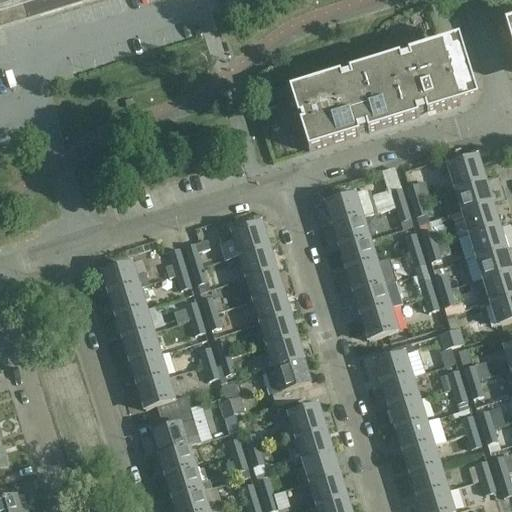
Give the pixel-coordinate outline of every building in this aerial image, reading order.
[(0,0),(0,31),(100,0),(0,0)] [(435,115),(461,107),(478,102),(459,41),(408,56),(409,59),(401,62),(400,59),(349,75),(350,77),(342,80),(341,77),(290,93),(309,154),(360,138),(359,136),(368,133),(368,136),(419,120),(418,118),(435,113),(435,115)] [(367,138),(346,143),(351,161),(372,156),(367,138)] [(456,193),(484,184),(477,160),(449,169),(456,193)] [(395,210),(406,207),(401,192),(402,192),(395,170),(381,175),(388,196),(373,200),(377,216),(395,210)] [(463,215),(492,206),(484,184),(456,193),(442,197),(445,208),(459,203),(463,215)] [(411,206),(422,202),(429,200),(425,185),(417,187),(407,190),(411,206)] [(333,230),(363,221),(374,217),(371,205),(369,205),(365,195),(326,207),(333,230)] [(419,229),(429,226),(426,217),(422,202),(411,206),(419,229)] [(470,238),(499,229),(492,206),(463,215),(470,238)] [(406,207),(395,210),(400,226),(410,222),(406,207)] [(463,217),(450,219),(452,234),(466,232),(463,217)] [(340,253),(370,244),(363,221),(333,230),(340,253)] [(230,262),(269,250),(262,226),(219,240),(226,263),(230,262)] [(429,226),(419,229),(426,251),(436,248),(429,226)] [(477,261),(506,252),(499,229),(470,238),(477,261)] [(410,256),(420,253),(415,237),(405,241),(410,256)] [(192,274),(202,271),(198,256),(210,252),(207,243),(185,250),(187,259),(192,274)] [(348,275),(377,266),(370,244),(340,253),(348,275)] [(436,248),(426,251),(430,266),(441,263),(436,248)] [(269,250),(230,262),(237,285),(246,282),(276,273),(269,250)] [(176,279),(186,276),(179,252),(169,255),(172,267),(165,269),(169,281),(176,279)] [(511,272),(506,252),(477,261),(484,283),(511,274),(511,272)] [(420,253),(410,256),(414,271),(425,268),(420,253)] [(161,258),(145,263),(148,272),(153,271),(154,274),(165,271),(161,258)] [(355,298),(384,289),(377,266),(348,275),(355,298)] [(110,300),(139,291),(149,288),(145,276),(136,279),(132,267),(103,276),(110,300)] [(202,271),(192,274),(197,289),(207,286),(202,271)] [(253,304),(283,295),(276,273),(246,282),(253,304)] [(491,306),(511,299),(511,274),(484,283),(472,287),(478,309),(491,305),(491,306)] [(186,276),(176,279),(181,294),(191,291),(186,276)] [(440,296),(450,293),(445,278),(435,281),(440,296)] [(424,301),(434,298),(429,283),(419,286),(424,301)] [(384,289),(355,298),(362,320),(391,311),(401,308),(398,298),(387,301),(384,289)] [(117,322),(146,313),(139,291),(110,300),(117,322)] [(450,293),(440,296),(444,311),(447,319),(461,314),(458,307),(455,308),(450,293)] [(404,312),(420,306),(416,294),(400,300),(404,312)] [(283,295),(253,304),(260,327),(290,318),(283,295)] [(247,310),(244,298),(222,303),(224,315),(247,310)] [(434,298),(424,301),(428,316),(439,313),(434,298)] [(511,299),(491,306),(498,329),(511,325),(511,299)] [(206,319),(216,316),(216,315),(224,313),(220,300),(212,302),(212,301),(201,304),(206,319)] [(474,303),(459,306),(462,316),(476,313),(474,303)] [(190,324),(200,321),(196,306),(185,309),(190,324)] [(391,311),(362,320),(369,344),(398,335),(391,311)] [(146,313),(117,322),(124,345),(153,336),(146,313)] [(216,316),(206,319),(211,334),(221,331),(216,316)] [(426,317),(402,324),(406,337),(429,330),(426,317)] [(231,341),(255,332),(250,318),(226,327),(231,341)] [(290,318),(260,327),(267,350),(297,341),(290,318)] [(200,321),(190,324),(184,326),(188,339),(194,336),(195,339),(205,336),(200,321)] [(449,335),(453,350),(464,347),(460,332),(449,335)] [(443,353),(453,350),(449,335),(438,338),(443,353)] [(153,336),(124,345),(131,367),(160,358),(153,336)] [(162,348),(167,359),(187,352),(183,341),(162,348)] [(274,373),(304,364),(297,341),(267,350),(274,373)] [(220,364),(230,361),(226,346),(215,349),(220,364)] [(204,369),(214,366),(210,351),(199,354),(204,369)] [(461,369),(472,366),(468,352),(457,355),(461,369)] [(383,390),(412,381),(420,378),(413,354),(376,366),(383,390)] [(160,358),(131,367),(138,390),(167,380),(160,358)] [(230,361),(220,364),(225,380),(235,376),(230,361)] [(304,364),(274,373),(265,376),(276,410),(305,401),(302,390),(311,387),(304,364)] [(214,366),(204,369),(209,384),(219,381),(214,366)] [(468,388),(482,383),(477,368),(463,373),(468,388)] [(452,393),(462,389),(458,374),(447,378),(452,393)] [(167,380),(138,390),(145,413),(156,409),(160,420),(191,411),(187,400),(174,404),(167,380)] [(390,412),(419,403),(412,381),(383,390),(390,412)] [(484,382),(482,383),(468,388),(473,403),(483,400),(482,397),(488,395),(484,382)] [(419,395),(424,406),(448,395),(443,384),(419,395)] [(462,389),(452,393),(457,408),(467,405),(462,389)] [(229,403),(236,424),(238,423),(236,416),(244,414),(240,400),(229,403)] [(236,424),(229,403),(219,406),(226,428),(236,424)] [(397,435),(426,426),(419,403),(390,412),(397,435)] [(296,441),(325,432),(318,409),(288,418),(296,441)] [(159,458),(188,449),(200,446),(197,437),(185,440),(181,427),(194,423),(191,411),(160,420),(163,432),(152,435),(159,458)] [(482,433),(493,430),(501,427),(496,412),(488,415),(477,418),(482,433)] [(466,438),(476,435),(472,420),(461,423),(466,438)] [(404,457),(433,448),(426,426),(397,435),(404,457)] [(493,430),(482,433),(487,448),(497,445),(493,430)] [(303,464),(332,455),(325,432),(296,441),(303,464)] [(460,452),(457,440),(448,442),(446,435),(435,438),(440,457),(460,452)] [(476,435),(466,438),(471,453),(481,450),(476,435)] [(248,456),(259,452),(254,437),(244,440),(248,456)] [(232,461),(243,457),(238,442),(228,445),(232,461)] [(1,447),(0,447),(0,472),(8,470),(1,447)] [(411,480),(440,471),(433,448),(404,457),(411,480)] [(167,481),(195,473),(188,449),(159,458),(167,481)] [(259,452),(248,456),(253,471),(263,467),(259,452)] [(310,487),(339,477),(332,455),(303,464),(310,487)] [(243,457),(232,461),(237,476),(247,472),(243,457)] [(496,478),(507,475),(502,460),(492,463),(496,478)] [(473,485),(480,483),(491,480),(486,465),(475,468),(476,471),(469,473),(473,485)] [(418,503),(447,493),(440,471),(411,480),(418,503)] [(174,504),(202,495),(202,494),(212,491),(209,483),(200,486),(195,473),(167,481),(174,504)] [(511,492),(507,475),(496,478),(503,502),(511,498),(511,492)] [(317,509),(346,500),(339,477),(310,487),(317,509)] [(491,480),(480,483),(485,498),(495,495),(491,480)] [(302,482),(273,485),(274,499),(303,495),(302,482)] [(263,501),(273,498),(268,483),(258,486),(263,501)] [(246,506),(257,503),(252,488),(242,491),(246,506)] [(452,511),(447,493),(418,503),(420,511),(452,511)] [(202,495),(174,504),(176,511),(220,511),(218,504),(206,508),(202,495)] [(277,511),(273,498),(263,501),(265,511),(277,511)] [(0,511),(21,511),(17,499),(0,504),(0,511)] [(317,511),(350,511),(346,500),(317,509),(317,511)] [(259,511),(257,503),(246,506),(248,511),(259,511)] [(457,506),(457,511),(475,511),(474,503),(457,506)]
